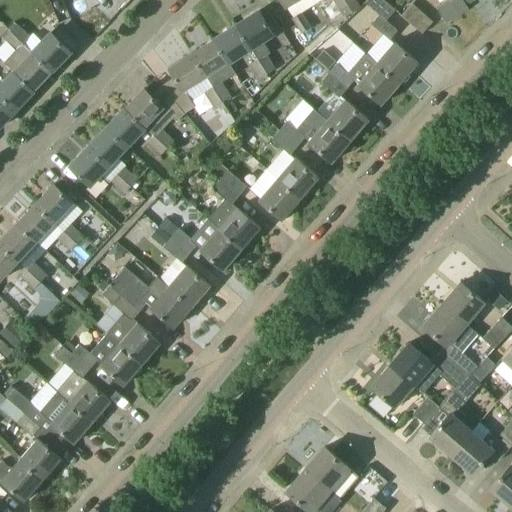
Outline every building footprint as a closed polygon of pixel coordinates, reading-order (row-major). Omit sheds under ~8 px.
[(281,0),(286,8),(299,0),(281,0)] [(352,12),(344,0),(333,0),(344,17),(352,12)] [(357,0),(344,0),(352,12),(362,6),(357,0)] [(380,15),(386,20),(395,9),(384,0),(368,0),(366,3),(380,15)] [(462,0),(449,0),(437,8),(446,23),(468,9),(462,0)] [(402,16),(422,34),(433,22),(413,4),(402,16)] [(275,36),(270,27),(259,10),(236,25),(251,49),(252,48),(258,59),(258,60),(266,75),(273,70),(275,68),(266,54),(270,52),(264,43),(275,36)] [(303,13),(293,19),(302,33),(311,27),(303,13)] [(398,31),(386,20),(380,15),(372,24),(391,39),(398,31)] [(24,43),(31,36),(18,24),(11,31),(24,43)] [(229,64),(251,49),(236,25),(213,39),(229,64)] [(34,90),(52,70),(32,51),(24,43),(11,31),(4,38),(17,50),(6,62),(15,70),(14,71),(34,90)] [(51,32),(42,41),(32,51),(52,70),(71,51),(51,32)] [(206,78),(229,64),(213,39),(191,53),(206,78)] [(418,62),(402,49),(393,41),(376,62),(400,82),(418,62)] [(316,58),(329,69),(335,61),(323,51),(316,58)] [(212,87),(206,78),(191,53),(168,68),(174,77),(162,85),(185,113),(195,107),(191,101),(205,92),(214,107),(221,102),(212,87)] [(400,82),(376,62),(367,54),(366,55),(364,54),(348,72),(337,63),(330,72),(348,88),(354,80),(382,104),(400,82)] [(262,78),(266,75),(258,60),(250,65),(259,80),(262,78)] [(0,95),(15,109),(34,90),(14,71),(0,85),(0,95)] [(340,96),(348,88),(330,72),(322,81),(340,96)] [(221,102),(231,96),(222,81),(212,87),(221,102)] [(178,122),(185,113),(162,85),(161,85),(152,96),(144,88),(125,108),(146,128),(146,127),(155,135),(154,136),(168,149),(175,141),(162,129),(173,117),(178,122)] [(0,125),(15,109),(0,95),(0,125)] [(368,119),(353,106),(343,98),(325,119),(350,140),(368,119)] [(128,147),(146,128),(125,108),(107,127),(128,147)] [(350,140),(325,119),(314,109),(297,129),(288,121),(280,130),(298,145),(305,137),(308,139),(307,140),(332,161),(350,140)] [(274,138),(280,130),(273,124),(267,132),(274,138)] [(118,157),(128,147),(107,127),(88,147),(110,167),(118,157)] [(298,145),(280,130),(274,138),(273,138),(290,154),(298,145)] [(162,155),(168,149),(154,136),(148,142),(162,155)] [(102,174),(110,167),(88,147),(70,166),(91,186),(102,174)] [(318,177),(294,156),(293,157),(284,150),(268,170),(301,197),(318,177)] [(215,173),(221,178),(228,170),(222,165),(215,173)] [(131,187),(138,179),(125,166),(118,174),(131,187)] [(228,171),(228,170),(221,178),(222,179),(240,195),(248,186),(229,170),(228,171)] [(282,219),(301,197),(268,170),(250,190),(259,198),(258,198),(282,219)] [(125,193),(131,187),(118,174),(112,180),(125,193)] [(232,205),(240,195),(222,179),(214,189),(232,205)] [(35,203),(55,222),(74,202),(68,197),(53,184),(35,203)] [(37,241),(55,222),(35,203),(17,223),(37,241)] [(260,227),(245,214),(236,206),(226,217),(219,225),(218,226),(218,227),(242,248),(260,227)] [(179,228),(171,238),(189,253),(197,245),(201,248),(200,249),(223,269),(242,248),(218,227),(218,226),(208,218),(191,238),(179,228)] [(175,227),(166,219),(159,226),(168,235),(175,227)] [(0,243),(18,261),(37,241),(17,223),(0,240),(0,243)] [(78,243),(84,237),(72,225),(71,224),(64,231),(78,243)] [(71,251),(78,243),(64,231),(57,238),(71,251)] [(182,262),(189,253),(171,238),(163,246),(164,247),(177,258),(182,262)] [(0,279),(18,261),(0,243),(0,279)] [(40,282),(47,275),(35,262),(28,269),(40,282)] [(211,283),(188,263),(169,286),(192,305),(211,283)] [(169,286),(168,284),(158,295),(125,266),(122,270),(109,285),(140,310),(148,301),(174,325),(192,305),(169,286)] [(34,288),(40,282),(28,269),(21,276),(34,288)] [(99,288),(103,292),(109,285),(105,281),(99,288)] [(465,324),(466,323),(471,317),(484,302),(461,282),(442,304),(465,324)] [(78,300),(87,291),(79,284),(70,293),(78,300)] [(107,333),(108,334),(141,362),(161,340),(139,321),(138,322),(133,318),(140,310),(109,285),(102,293),(125,313),(107,333)] [(490,300),(499,309),(507,301),(497,292),(490,300)] [(478,333),(466,323),(465,324),(442,304),(423,326),(448,347),(440,356),(465,377),(468,373),(470,375),(478,366),(461,352),(478,333)] [(34,329),(39,324),(28,314),(23,319),(34,329)] [(511,326),(502,318),(484,337),(494,348),(511,328),(511,326)] [(0,332),(0,334),(15,347),(26,334),(10,320),(0,332)] [(81,345),(73,354),(91,369),(98,361),(102,363),(124,382),(141,362),(108,334),(107,333),(90,353),(81,345)] [(409,344),(390,366),(414,386),(423,393),(440,373),(456,388),(457,387),(465,377),(440,356),(432,364),(409,344)] [(91,369),(73,354),(64,346),(56,355),(75,371),(57,391),(62,395),(61,395),(91,420),(110,398),(85,375),(91,369)] [(511,367),(511,346),(501,358),(511,367)] [(470,375),(480,385),(481,385),(478,383),(495,364),(487,357),(478,367),(478,366),(470,375)] [(395,407),(414,386),(390,366),(371,387),(395,407)] [(480,385),(470,375),(468,373),(465,377),(457,387),(456,388),(440,406),(439,407),(448,416),(429,438),(451,456),(473,430),(455,414),(480,385)] [(3,394),(7,397),(14,388),(10,385),(4,393),(3,394)] [(7,397),(21,410),(28,402),(14,388),(7,397)] [(70,439),(72,440),(91,420),(61,395),(57,391),(40,411),(28,402),(21,410),(40,426),(64,447),(70,439)] [(439,407),(440,406),(429,396),(413,414),(425,424),(439,407)] [(0,407),(13,419),(21,410),(7,397),(0,404),(0,407)] [(32,435),(40,426),(21,410),(13,419),(32,435)] [(511,420),(500,434),(503,437),(500,442),(489,433),(491,431),(480,422),(473,430),(451,456),(472,475),(491,453),(499,460),(511,445),(511,420)] [(57,455),(64,447),(40,426),(32,435),(33,436),(34,435),(38,439),(46,445),(57,455)] [(57,455),(46,445),(38,439),(20,460),(43,479),(61,458),(57,455)] [(338,497),(357,476),(324,447),(304,469),(338,497)] [(25,500),(43,479),(20,460),(12,469),(3,460),(0,463),(0,477),(2,479),(1,480),(25,500)] [(511,510),(511,508),(511,463),(489,490),(511,510)] [(331,511),(341,500),(338,497),(304,469),(285,490),(309,511),(331,511)] [(383,511),(386,508),(374,499),(364,511),(383,511)]
